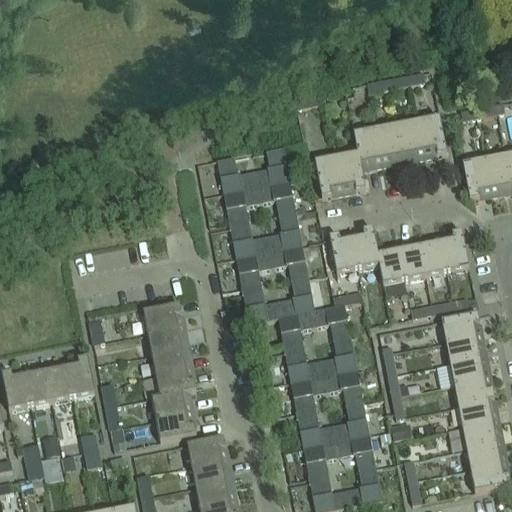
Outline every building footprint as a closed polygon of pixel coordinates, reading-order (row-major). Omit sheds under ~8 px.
[(424,87),(423,78),(408,81),(410,89),(424,87)] [(396,92),(410,89),(408,81),(394,83),(396,92)] [(396,92),(394,83),(380,86),(382,95),(396,92)] [(368,98),(382,95),(380,86),(366,89),(368,98)] [(310,111),(324,108),(322,99),(308,102),(310,111)] [(310,111),(308,102),(294,105),(296,114),(310,111)] [(504,117),(502,108),(488,111),(489,120),(504,117)] [(489,120),(488,111),(474,114),(475,123),(489,120)] [(475,123),(474,114),(459,117),(461,125),(475,123)] [(439,122),(418,126),(425,163),(446,159),(439,122)] [(425,163),(418,126),(396,131),(403,167),(425,163)] [(403,167),(396,131),(375,135),(382,171),(403,167)] [(382,171),(375,135),(353,139),(357,159),(361,175),(382,171)] [(269,174),(254,177),(256,191),(289,185),(283,153),(265,157),(269,174)] [(365,195),(361,175),(357,159),(336,163),(343,199),(365,195)] [(511,197),(505,161),(483,165),(490,201),(511,197)] [(216,166),(222,198),(256,191),(254,177),(237,180),(234,163),(216,166)] [(343,199),(336,163),(314,167),(321,203),(343,199)] [(490,201),(483,165),(462,169),(469,206),(490,201)] [(295,219),(289,185),(256,191),(260,208),(275,206),(278,222),(295,219)] [(245,211),(260,208),(256,191),(222,198),(228,230),(248,226),(245,211)] [(302,251),(295,219),(278,222),(281,239),(266,242),(269,258),(302,251)] [(249,230),(229,234),(235,264),(269,258),(266,242),(251,245),(249,230)] [(372,234),(350,238),(357,275),(378,271),(379,271),(376,254),(372,234)] [(468,274),(461,237),(440,241),(447,278),(468,274)] [(357,275),(350,238),(329,243),(336,279),(357,275)] [(447,278),(440,241),(418,246),(426,282),(447,278)] [(426,282),(418,246),(397,250),(404,286),(426,282)] [(404,286),(397,250),(376,254),(379,271),(378,271),(382,290),(404,286)] [(308,284),(302,251),(269,258),(272,273),(288,270),(292,287),(308,284)] [(258,276),(272,273),(269,258),(235,264),(241,295),(261,291),(258,276)] [(314,316),(308,284),(292,287),(295,304),(280,307),(283,322),(312,317),(314,316)] [(262,295),(242,299),(248,330),(277,324),(277,323),(283,322),(280,307),(265,310),(262,295)] [(361,298),(346,300),(348,309),(362,307),(361,298)] [(348,309),(346,300),(332,303),(334,312),(344,310),(348,309)] [(401,300),(379,303),(380,312),(402,309),(401,300)] [(466,304),(452,307),(454,316),(468,313),(466,304)] [(454,316),(452,307),(438,310),(440,319),(454,316)] [(350,343),(344,310),(334,312),(314,316),(312,317),(315,332),(330,329),(333,346),(350,343)] [(440,319),(438,310),(424,313),(426,322),(440,319)] [(142,318),(147,339),(183,332),(179,311),(142,318)] [(426,322),(424,313),(410,315),(411,324),(426,322)] [(300,335),(315,332),(312,317),(283,322),(277,323),(277,324),(283,354),(303,350),(300,335)] [(481,341),(477,320),(441,327),(445,348),(481,341)] [(100,325),(88,328),(91,339),(102,337),(100,325)] [(187,354),(183,332),(147,339),(151,361),(187,354)] [(104,348),(102,337),(91,339),(93,350),(104,348)] [(485,363),(481,341),(445,348),(449,370),(485,363)] [(356,376),(350,343),(333,346),(337,363),(321,366),(324,382),(356,376)] [(390,352),(381,354),(384,368),(393,366),(390,352)] [(191,375),(187,354),(151,361),(155,382),(191,375)] [(304,354),(284,358),(290,388),(324,382),(321,366),(307,369),(304,354)] [(94,400),(87,363),(66,367),(73,404),(94,400)] [(489,384),(485,363),(449,370),(453,391),(489,384)] [(396,380),(393,366),(384,368),(387,382),(396,380)] [(73,404),(66,367),(44,371),(51,408),(73,404)] [(51,408),(44,371),(23,376),(30,412),(51,408)] [(195,397),(191,375),(155,382),(159,403),(187,398),(188,398),(195,397)] [(30,412),(23,376),(1,380),(8,416),(30,412)] [(362,408),(356,376),(324,382),(327,398),(342,395),(345,412),(362,408)] [(398,394),(396,380),(387,382),(389,396),(398,394)] [(435,410),(449,409),(446,381),(433,382),(435,410)] [(312,401),(327,398),(324,382),(290,388),(296,419),(315,415),(312,401)] [(494,405),(489,384),(453,391),(457,412),(494,405)] [(112,389),(101,391),(103,402),(114,400),(112,389)] [(401,409),(398,394),(389,396),(392,410),(401,409)] [(192,419),(188,398),(187,398),(159,403),(151,404),(155,426),(192,419)] [(116,411),(114,400),(103,402),(105,413),(116,411)] [(498,427),(494,405),(457,412),(461,434),(498,427)] [(369,441),(362,408),(345,412),(348,428),(334,431),(337,447),(369,441)] [(404,423),(401,409),(392,410),(395,424),(404,423)] [(118,423),(116,411),(105,413),(107,425),(118,423)] [(196,441),(192,419),(155,426),(159,448),(196,441)] [(316,419),(296,423),(302,453),(337,447),(334,431),(319,434),(316,419)] [(120,434),(118,423),(107,425),(109,436),(120,434)] [(502,448),(498,427),(461,434),(465,455),(502,448)] [(402,429),(390,432),(393,445),(404,443),(402,429)] [(81,450),(96,447),(94,439),(80,442),(81,450)] [(375,473),(369,441),(337,447),(340,462),(355,459),(359,476),(375,473)] [(227,465),(223,444),(186,451),(191,472),(227,465)] [(58,447),(45,449),(48,463),(61,461),(58,447)] [(98,455),(96,447),(81,450),(83,458),(98,455)] [(325,465),(340,462),(337,447),(302,453),(308,484),(328,480),(325,465)] [(506,469),(502,448),(465,455),(470,476),(506,469)] [(24,461),(39,458),(37,450),(22,453),(24,461)] [(99,463),(98,455),(83,458),(84,466),(99,463)] [(25,469),(40,466),(39,458),(24,461),(25,469)] [(74,461),(62,463),(64,473),(76,470),(74,461)] [(101,472),(99,463),(84,466),(86,474),(101,472)] [(110,465),(111,469),(112,474),(126,471),(124,463),(110,465)] [(231,487),(227,465),(191,472),(195,494),(231,487)] [(0,476),(11,474),(10,466),(0,467),(0,476)] [(42,474),(40,466),(25,469),(27,477),(42,474)] [(412,466),(403,467),(406,482),(415,480),(412,466)] [(510,491),(506,469),(470,476),(474,498),(510,491)] [(351,511),(381,506),(375,473),(359,476),(362,493),(347,496),(350,511),(351,511)] [(43,483),(42,474),(27,477),(28,485),(43,483)] [(148,480),(137,482),(139,493),(150,491),(148,480)] [(417,494),(415,480),(406,482),(408,496),(417,494)] [(329,484),(309,488),(313,511),(350,511),(347,496),(332,499),(329,484)] [(214,511),(235,508),(231,487),(195,494),(198,511),(214,511)] [(0,499),(13,498),(11,489),(0,490),(0,499)] [(152,502),(150,491),(139,493),(141,504),(152,502)] [(420,508),(417,494),(408,496),(411,510),(420,508)] [(287,504),(288,511),(306,511),(304,500),(287,504)] [(154,511),(152,502),(141,504),(142,511),(154,511)]
